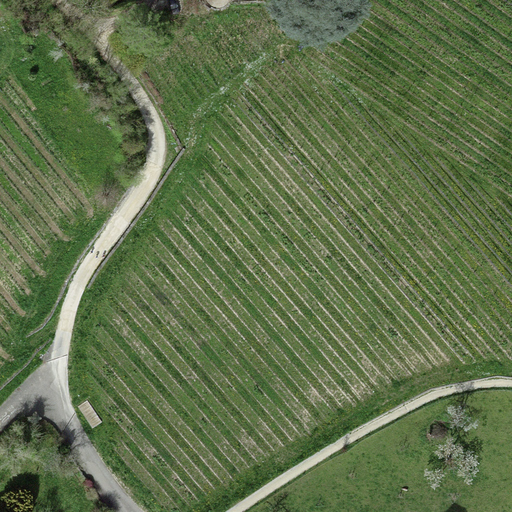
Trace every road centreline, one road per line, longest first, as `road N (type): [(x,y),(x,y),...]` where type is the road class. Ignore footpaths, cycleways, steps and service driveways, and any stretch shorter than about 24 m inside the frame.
road 1 (residential): [(156,174),(72,305),(56,389)]
road 2 (residential): [(56,389),(74,431),(130,511)]
